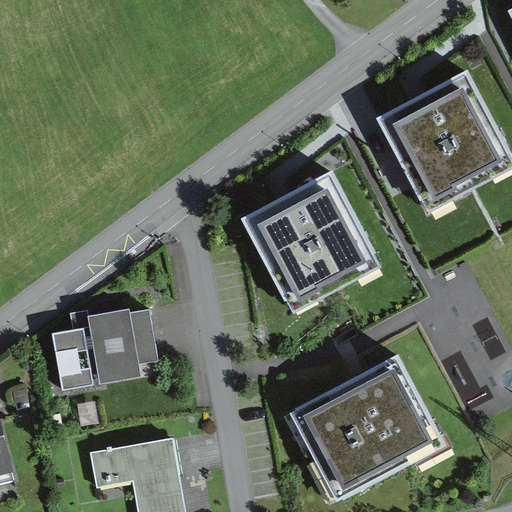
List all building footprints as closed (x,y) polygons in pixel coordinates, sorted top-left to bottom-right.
[(511,162),(465,72),(382,115),(429,206),(511,163),(511,162)] [(329,175),(249,219),(297,307),(377,263),(329,175)] [(128,307),(89,314),(91,327),(54,334),(63,387),(140,373),(137,361),(156,358),(147,310),(129,313),(128,307)] [(395,359),(292,413),(336,495),(438,442),(395,359)] [(0,477),(11,475),(0,428),(0,477)] [(184,511),(172,439),(93,452),(99,484),(135,478),(140,511),(184,511)]
